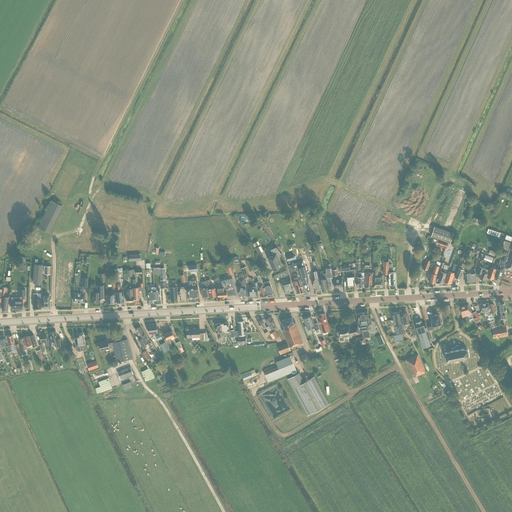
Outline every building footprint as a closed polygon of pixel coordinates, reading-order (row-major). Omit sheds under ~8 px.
[(55,226),(62,208),(50,203),(42,222),(50,225),(51,224),(55,226)] [(438,240),(448,244),(449,244),(449,243),(452,234),(434,227),(431,237),(438,240)] [(446,249),(448,244),(438,240),(436,245),(446,249)] [(258,254),(263,251),(258,241),(253,244),(255,248),(258,254)] [(504,251),(501,259),(505,260),(510,242),(504,241),(502,249),(504,250),(504,251)] [(271,249),(273,255),(268,257),(273,270),(280,268),(282,266),(277,256),(281,253),(276,247),(271,249)] [(411,252),(398,252),(397,266),(400,266),(400,273),(407,273),(408,267),(411,267),(411,252)] [(389,264),(389,257),(380,257),(380,264),(380,265),(384,265),(383,273),(384,274),(388,274),(389,267),(389,264)] [(427,270),(431,261),(426,259),(423,268),(427,270)] [(505,265),(505,263),(504,263),(505,261),(505,260),(501,259),(500,261),(498,266),(495,276),(499,277),(501,277),(504,268),(504,267),(504,266),(505,265)] [(30,271),(31,263),(20,261),(19,270),(30,271)] [(301,266),(299,262),(288,264),(290,271),(293,279),(297,292),(304,292),(304,291),(301,282),(306,280),(304,276),(308,275),(305,265),(301,266)] [(461,266),(459,265),(455,277),(460,279),(466,264),(462,263),(461,266)] [(42,283),(43,264),(35,264),(33,283),(42,283)] [(58,264),(58,283),(73,283),(73,264),(58,264)] [(435,264),(431,273),(429,282),(435,282),(437,274),(439,265),(435,264)] [(489,270),(479,266),(477,273),(481,274),(479,277),(486,280),(489,270)] [(493,279),(497,269),(491,267),(487,276),(493,279)] [(444,268),(442,272),(440,271),(439,276),(438,275),(436,282),(443,282),(448,269),(444,268)] [(350,270),(346,270),(346,271),(347,277),(347,285),(348,285),(349,286),(351,286),(351,285),(355,285),(354,279),(355,279),(355,276),(355,275),(354,271),(354,270),(350,270)] [(451,283),(454,273),(448,271),(447,273),(444,282),(451,283)] [(476,281),(476,271),(475,271),(471,271),(466,271),(466,276),(466,281),(476,281)] [(427,283),(430,274),(423,272),(420,281),(427,283)] [(328,287),(326,277),(325,273),(323,273),(323,278),(325,277),(325,279),(320,279),(322,288),(323,289),(325,289),(325,288),(328,287)] [(374,287),(383,286),(383,276),(373,276),(374,287)] [(334,287),(343,286),(342,279),(338,279),(338,277),(333,278),(334,287)] [(235,292),(232,278),(221,280),(223,286),(221,286),(221,288),(217,288),(217,291),(218,296),(227,296),(227,295),(234,294),(234,293),(235,292)] [(240,296),(247,296),(247,295),(246,287),(244,278),(239,280),(241,286),(241,287),(238,288),(240,296)] [(293,290),(291,280),(288,281),(287,278),(282,280),(282,283),(285,291),(285,292),(290,291),(289,290),(293,290)] [(210,297),(216,296),(215,287),(211,288),(210,284),(211,284),(209,279),(206,280),(208,289),(209,289),(210,297)] [(262,279),(256,282),(261,295),(268,295),(268,294),(267,293),(266,289),(262,279)] [(266,281),(264,282),(268,292),(267,293),(270,293),(270,294),(271,294),(272,293),(273,293),(271,288),(272,288),(270,284),(269,280),(266,281)] [(203,288),(200,288),(203,298),(210,296),(207,287),(206,281),(203,281),(204,288),(203,288)] [(117,289),(116,289),(117,302),(124,302),(123,291),(119,292),(119,289),(120,289),(120,283),(116,284),(117,289)] [(98,285),(98,290),(96,292),(93,292),(93,302),(100,302),(100,294),(104,294),(104,285),(98,285)] [(180,298),(187,298),(187,288),(183,288),(183,286),(179,286),(179,293),(180,293),(180,298)] [(248,296),(258,296),(258,291),(257,291),(256,287),(252,287),(252,289),(247,289),(247,292),(248,296)] [(20,300),(11,300),(11,308),(17,308),(17,309),(22,309),(22,296),(25,296),(25,288),(19,288),(19,289),(19,296),(20,300)] [(85,302),(85,293),(84,293),(84,289),(81,289),(81,293),(74,293),(74,301),(85,302)] [(106,303),(116,302),(115,292),(106,292),(106,303)] [(49,294),(41,294),(41,296),(42,307),(49,307),(49,298),(49,294)] [(488,311),(489,311),(488,303),(480,304),(481,312),(481,313),(485,312),(486,315),(487,315),(489,320),(493,318),(491,313),(490,313),(488,311)] [(473,314),(468,305),(458,307),(463,317),(469,315),(469,317),(473,316),(473,314)] [(368,311),(358,313),(359,323),(360,323),(360,330),(361,330),(361,331),(362,337),(364,337),(368,336),(368,333),(366,332),(366,330),(367,330),(366,328),(366,327),(367,325),(369,324),(371,323),(370,318),(368,318),(368,311)] [(399,334),(404,333),(402,323),(401,324),(399,311),(392,313),(395,325),(399,324),(399,328),(398,328),(399,334)] [(405,323),(409,322),(407,313),(406,313),(406,312),(404,313),(403,314),(400,315),(403,328),(406,327),(405,323)] [(328,323),(325,313),(319,314),(320,317),(318,318),(323,332),(328,331),(326,324),(328,323)] [(433,326),(437,325),(438,325),(440,325),(440,324),(441,324),(438,314),(438,315),(437,314),(435,315),(431,316),(432,318),(431,319),(432,323),(426,324),(428,331),(434,329),(433,326)] [(311,315),(307,317),(311,325),(313,324),(315,330),(319,329),(317,323),(315,324),(311,315)] [(270,317),(265,320),(269,326),(267,327),(267,328),(268,330),(270,331),(273,329),(274,331),(272,332),(276,338),(279,336),(276,330),(277,329),(276,327),(276,326),(270,317)] [(312,333),(310,326),(311,325),(307,317),(303,318),(306,326),(305,326),(308,335),(312,333)] [(299,345),(304,344),(295,322),(294,323),(292,318),(285,320),(284,319),(283,320),(282,321),(281,321),(284,329),(282,330),(288,343),(278,347),(281,354),(291,350),(290,347),(299,344),(299,345)] [(433,344),(428,331),(426,324),(426,325),(426,324),(425,324),(426,326),(424,327),(423,325),(421,320),(416,322),(417,327),(418,329),(423,347),(433,344)] [(236,338),(237,338),(238,343),(246,342),(246,337),(248,337),(247,329),(244,329),(244,321),(238,321),(239,330),(235,331),(236,338)] [(149,333),(158,332),(156,323),(148,324),(149,333)] [(224,336),(222,323),(216,324),(217,332),(220,332),(221,337),(219,337),(220,342),(226,342),(226,337),(224,337),(226,336),(224,336)] [(344,336),(359,333),(358,326),(350,328),(350,325),(341,327),(340,327),(338,327),(338,328),(337,328),(338,332),(337,333),(338,333),(338,334),(339,338),(339,339),(339,341),(341,342),(344,341),(345,340),(345,338),(344,337),(344,336)] [(141,326),(135,329),(139,336),(144,333),(141,326)] [(200,340),(204,340),(204,333),(200,333),(200,329),(187,329),(187,338),(185,340),(189,343),(192,339),(192,337),(200,337),(200,340)] [(170,338),(174,336),(172,330),(165,334),(167,338),(165,339),(169,348),(172,346),(171,342),(172,342),(170,338)] [(57,339),(56,331),(49,332),(51,344),(51,345),(54,344),(55,346),(61,345),(60,338),(57,339)] [(39,334),(41,342),(44,341),(46,346),(50,345),(48,341),(47,341),(45,333),(39,334)] [(81,344),(85,343),(83,334),(82,334),(82,333),(80,334),(79,335),(76,336),(78,344),(77,345),(78,351),(82,350),(81,344)] [(140,338),(138,339),(142,346),(142,347),(143,346),(144,348),(146,347),(145,345),(149,343),(147,339),(144,333),(139,336),(140,337),(140,338)] [(6,335),(8,344),(9,344),(11,349),(12,353),(16,352),(14,344),(12,335),(6,335)] [(26,346),(32,344),(33,347),(37,345),(34,335),(29,337),(29,335),(23,337),(26,346)] [(380,335),(376,337),(379,345),(384,343),(380,335)] [(117,362),(132,359),(127,339),(113,342),(113,343),(109,343),(108,340),(99,342),(101,350),(110,348),(114,347),(117,362)] [(469,356),(468,356),(468,350),(467,350),(463,349),(462,349),(457,350),(452,351),(451,351),(447,352),(446,352),(445,353),(447,362),(448,362),(448,363),(449,362),(453,361),(454,361),(459,360),(464,359),(465,360),(465,359),(468,356),(469,357),(469,356)] [(151,359),(146,350),(142,352),(147,361),(151,359)] [(414,377),(426,371),(418,354),(406,360),(414,377)] [(88,369),(86,366),(90,364),(86,356),(76,360),(81,371),(88,369)] [(268,382),(296,370),(290,356),(285,358),(285,359),(276,362),(278,366),(264,372),(268,382)] [(97,362),(88,366),(89,370),(98,367),(97,362)] [(120,379),(133,374),(130,367),(117,371),(120,379)] [(329,404),(314,376),(301,383),(296,374),(287,379),(307,415),(329,404)] [(131,381),(122,385),(124,390),(133,387),(131,381)]
